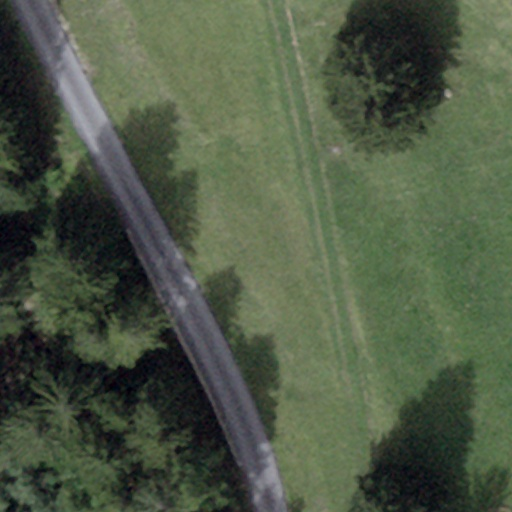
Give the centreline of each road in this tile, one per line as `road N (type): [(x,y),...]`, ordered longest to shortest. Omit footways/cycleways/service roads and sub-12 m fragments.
road 1 (track): [(29,0),(261,467),(269,511)]
road 2 (track): [(374,511),(365,416),(270,0)]
